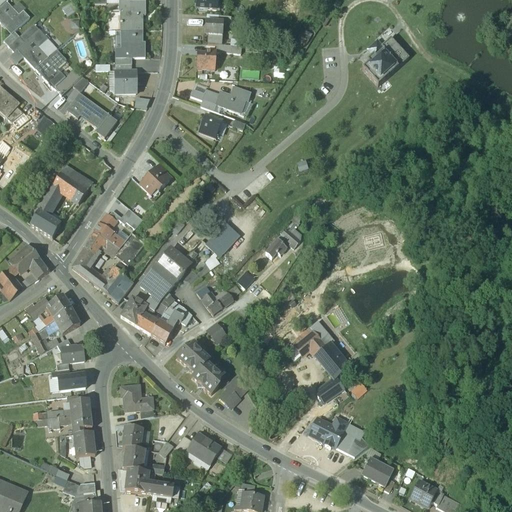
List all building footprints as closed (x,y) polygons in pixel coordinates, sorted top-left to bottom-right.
[(0,0),(0,10),(6,5),(11,0),(0,0)] [(217,0),(195,0),(195,11),(196,11),(195,15),(206,16),(206,12),(216,13),(217,0)] [(120,5),(119,5),(119,7),(119,14),(120,14),(120,33),(124,34),(142,34),(142,19),(145,19),(145,4),(120,5)] [(18,19),(6,5),(0,10),(0,27),(1,27),(11,38),(12,38),(14,36),(29,22),(23,15),(18,19)] [(75,15),(72,7),(64,10),(67,18),(75,15)] [(230,21),(217,20),(216,26),(222,26),(222,28),(229,28),(230,21)] [(216,26),(205,25),(204,38),(207,38),(207,48),(216,49),(220,49),(221,39),(222,28),(222,26),(216,26)] [(24,47),(18,52),(18,53),(17,54),(35,74),(36,73),(48,62),(38,51),(47,43),(38,34),(24,47)] [(142,34),(124,34),(124,53),(116,53),(116,62),(132,62),(144,61),(144,53),(142,53),(142,34)] [(14,36),(12,38),(11,38),(3,46),(8,51),(19,41),(14,36)] [(19,41),(8,51),(13,57),(17,54),(18,53),(18,52),(24,47),(19,41)] [(372,59),(366,64),(368,67),(361,72),(377,90),(408,62),(390,41),(380,50),(376,45),(367,54),(372,59)] [(220,49),(216,49),(215,55),(215,56),(240,58),(241,51),(220,49)] [(48,62),(36,73),(54,92),(65,82),(65,81),(57,73),(66,64),(56,54),(48,62)] [(215,55),(205,54),(205,58),(196,57),(195,73),(214,74),(215,56),(215,55)] [(74,73),(65,81),(65,82),(54,92),(61,100),(72,90),(81,81),(74,73)] [(132,75),(115,75),(115,97),(136,97),(136,75),(132,75)] [(81,81),(72,90),(80,96),(88,86),(81,81)] [(250,97),(233,91),(230,99),(220,96),(218,100),(215,108),(230,114),(239,118),(243,110),(242,109),(244,105),(246,106),(250,97)] [(18,109),(0,93),(0,115),(1,115),(7,120),(8,120),(16,112),(18,109)] [(218,100),(205,96),(201,105),(202,105),(200,111),(212,116),(215,108),(218,100)] [(94,113),(77,100),(66,115),(77,123),(80,119),(86,123),(85,124),(97,133),(98,133),(108,120),(95,110),(94,113)] [(149,103),(135,102),(134,112),(146,112),(149,103)] [(23,118),(16,112),(8,120),(7,120),(5,122),(12,128),(23,118)] [(28,125),(46,136),(53,124),(35,113),(28,125)] [(221,126),(205,119),(198,136),(220,145),(227,129),(221,126)] [(108,120),(98,133),(97,133),(95,136),(103,142),(116,126),(108,120)] [(244,128),(234,124),(231,130),(242,134),(244,128)] [(8,141),(0,146),(0,152),(10,143),(8,141)] [(14,152),(8,161),(13,165),(19,156),(14,152)] [(301,175),(309,173),(307,165),(298,168),(301,175)] [(168,175),(159,166),(154,172),(155,172),(156,171),(164,179),(168,175)] [(93,186),(64,168),(58,180),(78,192),(79,191),(87,195),(93,186)] [(164,179),(156,171),(155,172),(149,178),(149,177),(148,178),(149,178),(145,182),(144,182),(145,183),(139,188),(150,199),(155,193),(157,195),(169,184),(164,179)] [(58,180),(38,214),(47,220),(61,196),(71,203),(78,192),(58,180)] [(78,192),(71,203),(79,207),(87,195),(79,191),(78,192)] [(298,213),(290,222),(292,223),(285,231),(288,234),(292,230),(293,231),(297,227),(301,214),(298,213)] [(47,220),(38,214),(29,228),(51,242),(60,228),(47,220)] [(137,228),(123,216),(124,216),(123,215),(118,222),(132,234),(135,231),(137,228)] [(104,220),(98,228),(103,231),(108,224),(104,220)] [(108,224),(103,231),(98,228),(93,236),(105,243),(119,252),(124,246),(113,237),(109,234),(110,231),(115,226),(111,222),(108,224)] [(173,222),(164,234),(168,237),(171,234),(177,225),(173,222)] [(177,225),(171,234),(175,237),(177,236),(183,228),(182,227),(178,224),(177,225)] [(225,229),(211,245),(209,244),(205,248),(212,253),(216,259),(222,255),(236,238),(225,229)] [(293,231),(292,230),(288,234),(299,243),(300,237),(293,231)] [(141,236),(135,231),(132,234),(130,236),(131,237),(137,241),(141,236)] [(285,231),(276,241),(280,245),(285,239),(286,241),(290,245),(288,247),(293,251),(299,244),(285,231)] [(105,243),(93,236),(83,252),(94,259),(98,253),(101,249),(105,243)] [(137,241),(131,237),(119,252),(114,259),(120,263),(128,269),(129,268),(144,247),(137,241)] [(276,241),(265,255),(271,261),(276,255),(279,258),(286,250),(280,245),(276,241)] [(119,252),(105,243),(101,249),(114,259),(119,252)] [(27,248),(9,264),(13,269),(18,274),(21,277),(28,270),(38,261),(27,248)] [(94,259),(83,252),(71,270),(88,284),(94,277),(89,272),(97,261),(94,259)] [(180,260),(170,252),(163,259),(173,268),(180,260)] [(220,265),(214,257),(205,264),(210,272),(220,265)] [(152,299),(145,310),(146,310),(142,315),(149,319),(153,314),(157,307),(163,300),(166,296),(181,279),(188,265),(185,262),(184,261),(184,260),(183,260),(182,260),(181,260),(181,261),(180,260),(173,268),(163,259),(155,268),(156,269),(140,289),(152,299)] [(38,261),(28,270),(33,276),(37,282),(49,275),(38,261)] [(128,269),(120,263),(114,269),(114,270),(115,270),(124,277),(122,279),(131,285),(139,276),(129,268),(128,269)] [(13,269),(7,274),(11,279),(18,274),(13,269)] [(111,275),(107,272),(99,281),(94,277),(88,284),(117,306),(132,286),(131,285),(122,279),(124,277),(115,270),(111,275)] [(254,281),(245,273),(236,284),(244,291),(254,281)] [(7,274),(0,279),(0,291),(9,302),(22,292),(11,279),(7,274)] [(29,288),(37,282),(33,276),(24,282),(29,288)] [(234,287),(227,278),(217,285),(224,294),(225,293),(227,292),(234,287)] [(234,287),(227,292),(231,298),(232,299),(240,293),(234,286),(234,287)] [(205,289),(197,295),(200,301),(209,295),(205,289)] [(223,299),(218,303),(215,299),(213,300),(209,295),(200,301),(207,311),(212,318),(228,306),(224,300),(223,299)] [(48,307),(55,319),(71,310),(64,297),(48,307)] [(166,302),(163,300),(157,307),(153,314),(160,319),(165,312),(167,311),(173,304),(168,299),(166,302)] [(48,307),(44,301),(34,309),(48,327),(55,322),(54,320),(55,319),(48,307)] [(131,301),(120,319),(134,328),(142,315),(146,310),(145,310),(131,301)] [(183,310),(173,304),(167,311),(183,319),(180,325),(185,328),(191,318),(183,310)] [(48,327),(31,307),(25,311),(36,327),(28,334),(32,339),(48,327)] [(55,319),(54,320),(55,322),(63,337),(80,327),(71,310),(55,319)] [(165,328),(157,324),(157,325),(150,338),(164,347),(172,333),(172,332),(176,326),(177,323),(180,325),(183,319),(167,311),(165,312),(163,316),(170,320),(165,328)] [(142,315),(134,328),(150,338),(157,325),(149,319),(142,315)] [(217,326),(207,334),(216,346),(226,338),(217,326)] [(49,339),(44,330),(38,334),(42,342),(49,339)] [(316,338),(310,331),(291,347),(301,358),(309,351),(320,342),(316,338)] [(333,344),(323,332),(316,338),(320,342),(325,349),(329,346),(330,346),(333,344)] [(42,342),(38,334),(32,339),(41,356),(48,352),(45,346),(42,342)] [(23,340),(20,335),(12,339),(15,344),(23,340)] [(67,342),(57,348),(61,356),(61,351),(71,350),(67,342)] [(320,342),(309,351),(315,358),(325,349),(320,342)] [(330,346),(329,346),(325,349),(315,358),(335,381),(348,369),(330,346)] [(208,363),(200,356),(200,353),(196,348),(192,349),(188,353),(183,353),(176,361),(185,369),(186,373),(189,373),(195,377),(192,380),(197,385),(198,389),(201,389),(211,397),(218,390),(217,385),(221,381),(221,377),(216,373),(213,373),(205,366),(208,363)] [(61,356),(62,367),(67,365),(84,364),(82,349),(71,350),(61,351),(61,356)] [(62,393),(84,391),(83,376),(69,378),(60,378),(62,393)] [(334,380),(316,393),(317,398),(322,405),(343,391),(334,380)] [(235,381),(226,390),(227,392),(219,400),(230,411),(239,402),(237,400),(245,392),(235,381)] [(360,386),(351,394),(357,400),(366,392),(360,386)] [(139,388),(120,390),(121,400),(123,400),(124,415),(139,413),(152,412),(151,401),(140,402),(139,388)] [(79,404),(71,404),(72,412),(73,418),(90,416),(89,402),(79,404)] [(64,410),(47,412),(48,420),(57,419),(64,419),(63,413),(64,413),(64,410)] [(152,412),(139,413),(139,422),(153,419),(152,412)] [(90,416),(73,418),(73,425),(75,436),(83,435),(83,431),(92,430),(90,416)] [(64,419),(57,419),(59,438),(64,438),(63,426),(73,425),(73,418),(64,419)] [(331,449),(335,451),(347,426),(335,420),(332,427),(316,420),(308,438),(324,445),(322,448),(330,451),(331,449)] [(347,426),(335,451),(354,459),(368,448),(361,440),(364,434),(347,426)] [(142,432),(125,430),(122,450),(126,450),(139,452),(142,432)] [(75,436),(73,436),(76,459),(95,457),(92,434),(83,435),(75,436)] [(220,452),(197,437),(192,444),(186,453),(186,454),(209,469),(220,452)] [(192,444),(183,439),(174,451),(184,458),(186,454),(186,453),(192,444)] [(166,445),(160,440),(150,454),(158,455),(166,445)] [(173,449),(166,445),(158,455),(164,459),(173,449)] [(139,452),(126,450),(123,471),(127,472),(141,474),(142,469),(144,453),(139,452)] [(393,472),(369,461),(360,478),(384,490),(388,481),(393,472)] [(164,469),(152,467),(152,470),(151,475),(163,477),(164,469)] [(141,474),(127,472),(124,493),(151,497),(152,488),(147,487),(148,475),(141,474)] [(67,483),(56,478),(53,483),(64,489),(67,483)] [(384,490),(383,492),(388,495),(394,484),(388,481),(384,490)] [(79,488),(67,483),(64,489),(62,494),(75,499),(79,488)] [(19,511),(27,495),(0,484),(0,511),(19,511)] [(436,493),(418,484),(409,502),(416,505),(417,504),(428,509),(431,504),(436,493)] [(207,485),(197,495),(200,499),(210,488),(207,485)] [(94,486),(80,487),(79,488),(75,499),(81,498),(80,494),(90,493),(95,492),(94,486)] [(173,489),(152,486),(152,488),(151,497),(153,497),(171,500),(173,489)] [(254,488),(240,486),(238,492),(243,493),(243,496),(253,497),(254,488)] [(95,492),(90,493),(80,494),(81,498),(82,507),(100,505),(99,493),(95,493),(95,492)] [(436,493),(431,504),(436,507),(442,496),(436,493)] [(253,497),(243,496),(239,511),(259,511),(262,499),(253,497)] [(453,511),(458,504),(442,496),(436,507),(435,509),(442,511),(453,511)] [(171,506),(171,500),(153,497),(152,503),(171,506)] [(75,499),(69,511),(74,511),(74,507),(82,507),(81,498),(75,499)]
